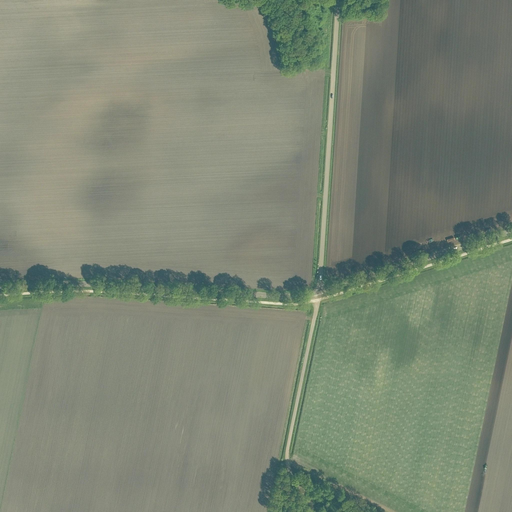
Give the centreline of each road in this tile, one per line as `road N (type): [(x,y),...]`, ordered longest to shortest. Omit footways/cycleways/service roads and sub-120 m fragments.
road 1 (tertiary): [(0,288),(319,291)]
road 2 (unclassified): [(319,291),(337,0)]
road 3 (unclassified): [(314,511),(286,454),(319,291)]
road 4 (tertiary): [(319,291),(511,230)]
